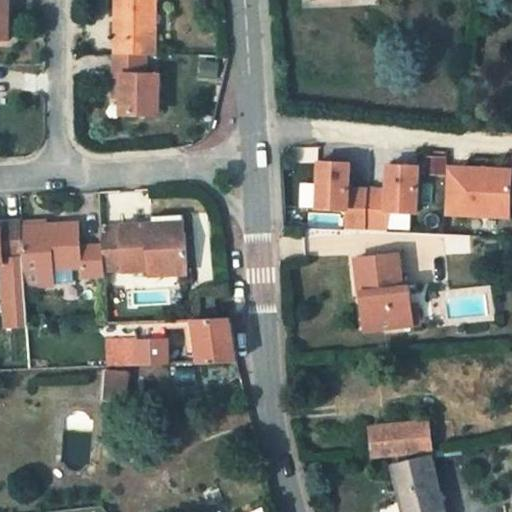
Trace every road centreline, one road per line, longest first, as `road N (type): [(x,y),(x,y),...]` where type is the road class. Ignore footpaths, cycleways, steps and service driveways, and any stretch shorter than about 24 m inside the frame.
road 1 (primary): [(256,161),(268,383),(300,511)]
road 2 (residential): [(58,173),(256,161)]
road 3 (residential): [(58,3),(58,173)]
road 4 (primary): [(245,0),(256,161)]
